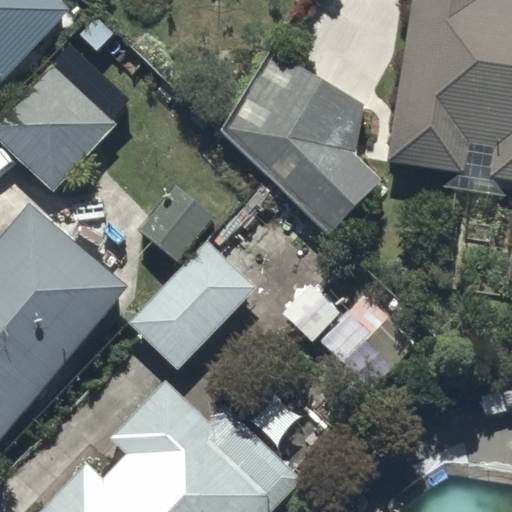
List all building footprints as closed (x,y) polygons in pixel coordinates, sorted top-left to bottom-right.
[(0,0),(0,102),(75,24),(49,0),(0,0)] [(511,7),(498,6),(498,0),(419,0),(393,177),(470,188),(475,160),(500,163),(495,193),(511,195),(511,7)] [(227,144),(336,250),(387,195),(358,168),(370,123),(276,66),(227,144)] [(0,136),(0,149),(58,204),(121,137),(57,76),(0,136)] [(145,244),(184,276),(220,231),(180,200),(145,244)] [(0,459),(2,461),(135,303),(35,220),(0,262),(0,459)] [(134,336),(183,383),(261,302),(212,254),(134,336)] [(293,511),(309,497),(231,423),(214,440),(171,398),(61,511),(293,511)]
